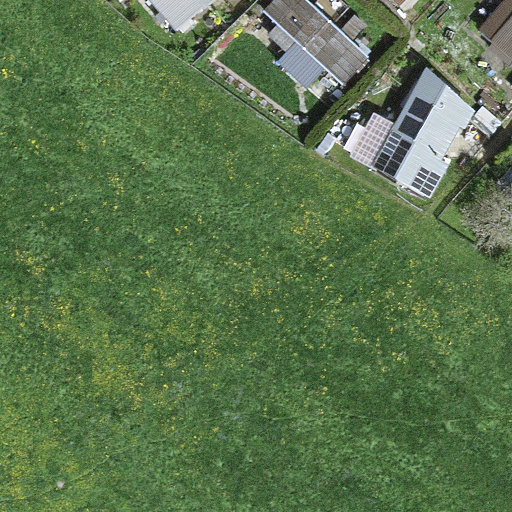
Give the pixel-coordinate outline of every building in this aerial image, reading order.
[(230,0),(177,0),(204,26),(230,0)] [(377,65),(300,0),(284,0),(265,22),(351,95),(377,65)] [(411,0),(391,0),(401,10),(411,0)] [(511,0),(497,0),(511,17),(511,20),(486,52),(511,68),(511,0)] [(472,125),(430,99),(389,166),(432,192),(472,125)]
